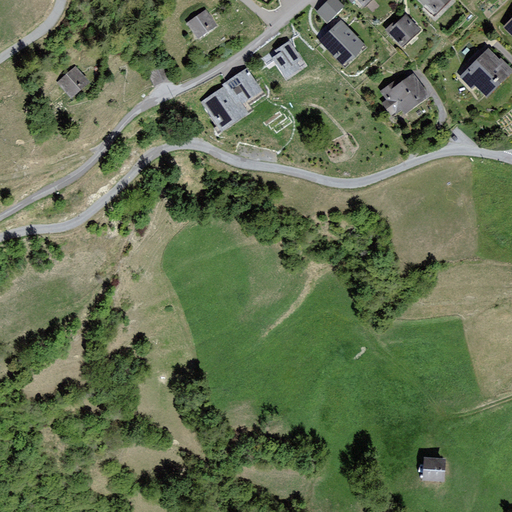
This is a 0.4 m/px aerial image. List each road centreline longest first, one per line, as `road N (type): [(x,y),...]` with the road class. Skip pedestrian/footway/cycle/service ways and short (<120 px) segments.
road 1 (unclassified): [(511,159),(459,149),(341,183),(191,143),(171,145),(76,222),(0,237)]
road 2 (residential): [(306,0),(238,57),(145,104),(69,179),(0,217)]
